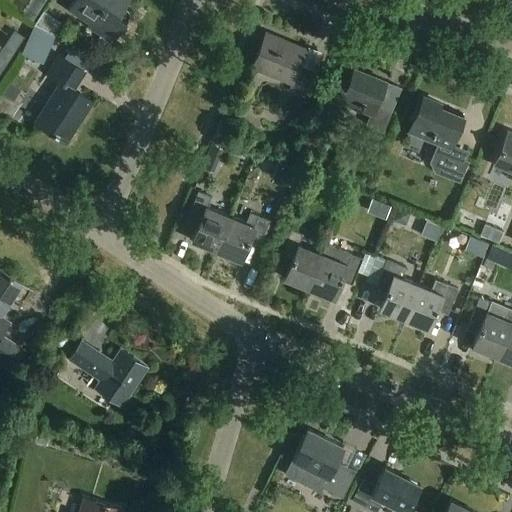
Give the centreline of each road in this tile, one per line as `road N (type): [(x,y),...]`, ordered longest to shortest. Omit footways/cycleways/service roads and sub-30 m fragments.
road 1 (residential): [(511,445),(257,340)]
road 2 (residential): [(98,229),(198,0)]
road 3 (residential): [(257,340),(98,229)]
road 4 (residential): [(206,511),(257,340)]
road 5 (unclassified): [(511,46),(365,0)]
